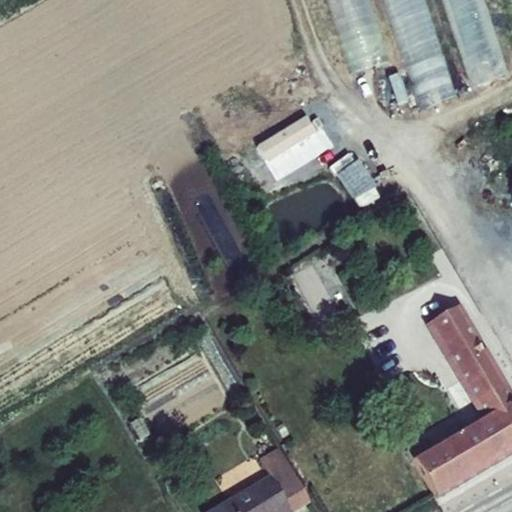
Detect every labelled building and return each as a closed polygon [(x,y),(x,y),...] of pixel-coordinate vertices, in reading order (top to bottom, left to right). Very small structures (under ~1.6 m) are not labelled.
[(368,0),(323,0),(345,77),(387,65),(368,0)] [(383,0),(418,111),(456,99),(425,0),(383,0)] [(484,0),(442,0),(468,89),(507,77),(484,0)] [(309,121),(256,143),(264,162),(317,140),(309,121)] [(353,203),(374,189),(352,155),(331,169),(353,203)] [(429,325),(485,419),(508,458),(511,455),(511,406),(455,310),(429,325)] [(435,501),(508,458),(485,419),(412,462),(435,501)] [(261,465),(269,478),(210,511),(299,511),(308,507),(278,455),(261,465)]
